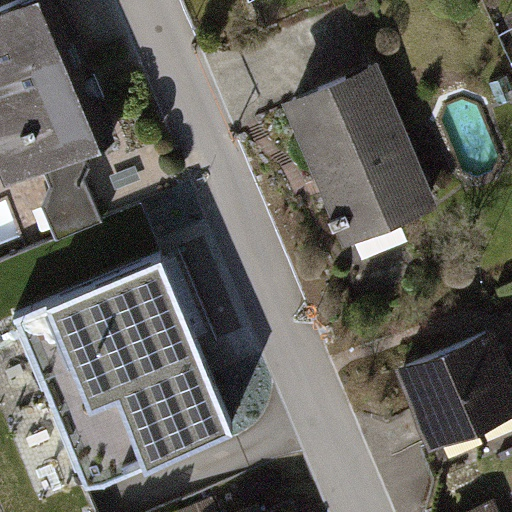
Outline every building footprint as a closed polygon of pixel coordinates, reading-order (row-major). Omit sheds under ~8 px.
[(0,0),(0,156),(1,160),(39,144),(46,159),(29,166),(35,179),(48,211),(93,192),(78,155),(74,147),(83,143),(76,128),(113,113),(65,0),(0,0)] [(279,79),(340,224),(435,185),(374,40),(279,79)] [(16,318),(88,492),(237,431),(164,256),(16,318)] [(397,358),(431,438),(511,404),(511,356),(495,317),(397,358)] [(502,511),(492,487),(445,507),(446,511),(502,511)]
